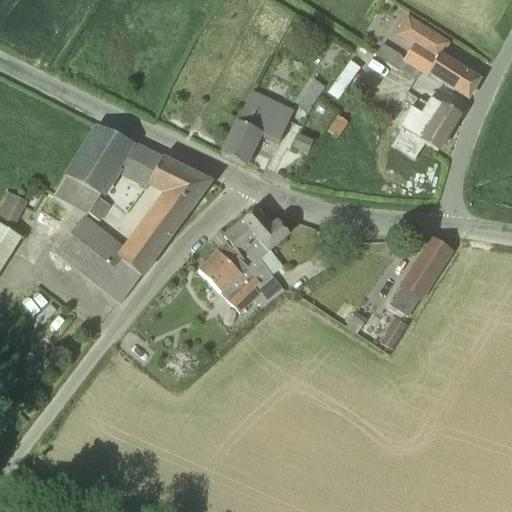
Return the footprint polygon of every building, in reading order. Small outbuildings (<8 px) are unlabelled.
[(397,37),(423,54),(413,70),(426,78),(427,77),(467,100),(478,82),(439,57),(446,46),(407,21),(397,37)] [(394,67),(402,72),(409,76),(413,70),(406,65),(402,62),(403,60),(400,57),(394,67)] [(341,103),(363,71),(352,64),(331,96),(341,103)] [(315,100),(322,91),(306,78),(299,87),(315,100)] [(244,168),(260,136),(278,145),(293,113),(251,93),(244,108),(221,156),(244,168)] [(370,109),(399,125),(407,110),(378,94),(370,109)] [(437,153),(458,118),(428,100),(426,105),(418,101),(412,112),(408,110),(397,129),(400,131),(389,149),(414,163),(424,146),(437,153)] [(337,141),(348,126),(337,119),(327,133),(337,141)] [(119,177),(136,148),(97,129),(56,198),(87,217),(88,216),(98,200),(99,198),(104,200),(119,177)] [(311,144),(298,138),(293,149),(306,155),(311,144)] [(136,148),(119,177),(145,192),(147,190),(160,197),(126,244),(152,262),(210,185),(136,148)] [(27,205),(6,194),(0,204),(0,221),(15,229),(27,205)] [(276,224),(269,230),(255,212),(223,239),(227,244),(268,288),(257,299),(265,307),(283,293),(271,278),(259,262),(287,238),(276,224)] [(123,249),(85,220),(57,255),(120,306),(152,262),(126,244),(123,249)] [(0,265),(17,238),(0,227),(0,265)] [(408,320),(450,254),(431,243),(401,289),(389,308),(408,320)] [(197,274),(239,317),(254,302),(257,299),(268,288),(227,244),(197,274)] [(407,327),(394,319),(379,343),(392,351),(407,327)] [(356,336),(362,327),(353,320),(346,329),(356,336)]
